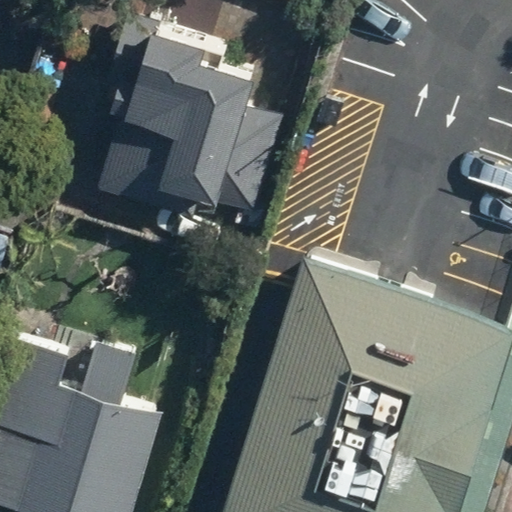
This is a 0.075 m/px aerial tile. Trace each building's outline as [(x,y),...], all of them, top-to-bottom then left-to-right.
[(103,147),(133,156),(125,184),(208,207),(216,179),(235,184),(271,55),(221,41),(225,26),(143,4),(103,147)] [(511,117),(502,149),(511,151),(511,117)] [(149,198),(141,230),(202,246),(211,214),(149,198)] [(485,511),(511,428),(511,304),(317,242),(232,507),(246,511),(485,511)] [(172,397),(135,386),(146,346),(24,311),(0,392),(0,481),(28,489),(28,490),(46,495),(41,511),(140,511),(142,505),(172,397)]
